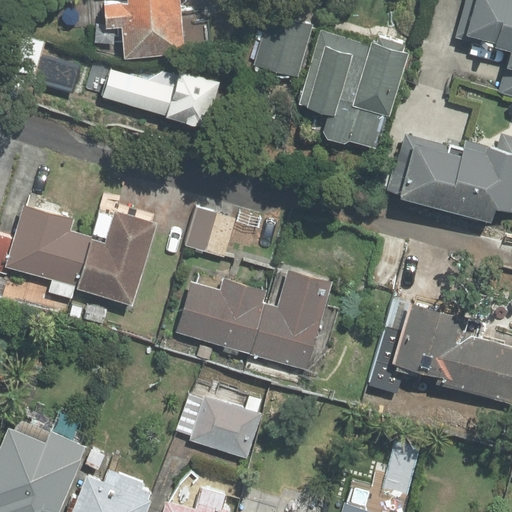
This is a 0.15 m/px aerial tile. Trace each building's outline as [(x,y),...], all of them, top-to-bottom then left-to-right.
[(184,46),(179,0),(107,0),(109,21),(122,19),(125,51),(184,46)] [(511,92),(511,0),(462,0),(453,32),(483,40),(483,37),(500,42),(495,58),(501,60),(494,87),(511,92)] [(308,23),(265,9),(251,60),(294,73),(308,23)] [(367,41),(321,28),(300,99),(326,106),(320,125),(325,133),(344,139),(352,135),(377,142),(407,42),(379,34),(377,39),(368,36),(367,41)] [(8,47),(7,72),(33,73),(34,48),(8,47)] [(154,74),(157,64),(135,57),(132,68),(118,64),(115,73),(108,70),(103,88),(110,90),(215,120),(228,76),(190,65),(185,83),(154,74)] [(408,131),(391,190),(482,217),(487,202),(502,206),(502,203),(511,205),(511,135),(501,132),(496,148),(462,139),(461,144),(456,142),(455,145),(408,131)] [(118,236),(76,224),(79,213),(30,199),(21,231),(13,261),(59,274),(49,307),(71,313),(80,280),(141,297),(164,216),(127,205),(118,236)] [(238,215),(201,204),(190,240),(227,251),(238,215)] [(10,271),(21,231),(0,225),(0,294),(2,295),(8,271),(10,271)] [(197,277),(182,327),(312,365),(337,278),(294,265),(283,302),(266,297),(270,284),(229,272),(226,285),(197,277)] [(419,300),(401,295),(376,379),(402,386),(411,356),(448,367),(445,377),(511,396),(511,324),(474,313),(475,311),(420,295),(419,300)] [(111,307),(92,301),(91,304),(79,300),(73,316),(112,328),(116,312),(110,310),(111,307)] [(271,396),(207,373),(201,391),(194,388),(181,426),(197,431),(196,435),(209,440),(202,461),(238,474),(246,453),(253,455),(268,411),(266,410),(271,396)] [(56,511),(87,439),(53,425),(20,411),(16,421),(10,418),(0,443),(0,498),(0,499),(0,498),(0,511),(56,511)] [(110,451),(96,445),(90,458),(104,465),(110,451)] [(346,454),(336,492),(356,497),(366,460),(346,454)] [(104,473),(89,467),(71,511),(143,511),(151,493),(149,492),(152,485),(142,480),(144,476),(109,462),(104,473)] [(196,501),(168,493),(162,511),(230,511),(231,510),(228,509),(230,503),(223,501),(227,488),(202,480),(196,501)] [(457,485),(441,483),(439,499),(454,501),(457,485)]
